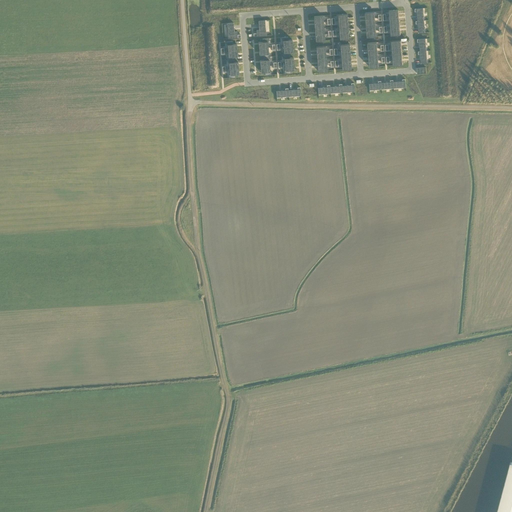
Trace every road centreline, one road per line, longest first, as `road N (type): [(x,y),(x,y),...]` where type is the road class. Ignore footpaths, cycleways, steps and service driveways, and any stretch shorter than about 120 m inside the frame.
road 1 (track): [(464,106),(189,102)]
road 2 (unknown): [(189,102),(192,200),(209,318)]
road 3 (residential): [(309,78),(248,83),(242,15),(303,11)]
